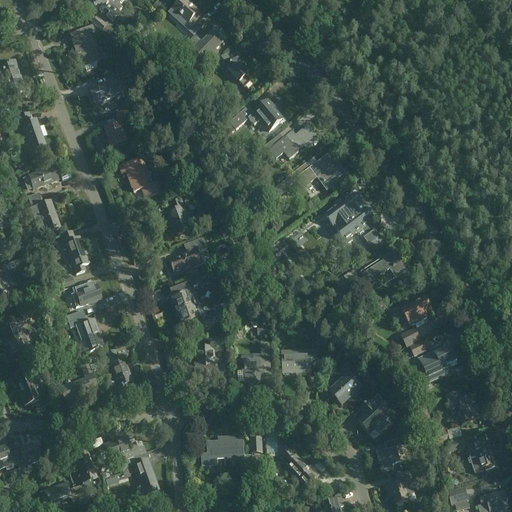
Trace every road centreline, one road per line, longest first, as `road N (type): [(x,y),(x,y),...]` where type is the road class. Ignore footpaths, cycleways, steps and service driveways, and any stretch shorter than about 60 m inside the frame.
road 1 (unclassified): [(241,0),(399,183),(464,291),(511,393)]
road 2 (residential): [(173,418),(27,21)]
road 3 (residential): [(12,427),(173,418)]
